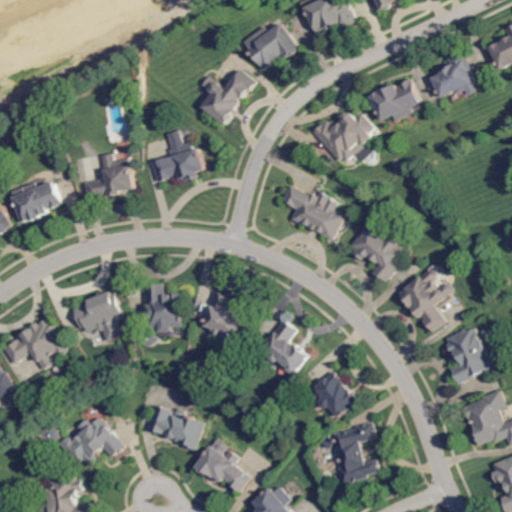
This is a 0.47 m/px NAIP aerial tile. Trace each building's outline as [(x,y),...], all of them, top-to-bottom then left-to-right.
[(351,0),(360,18),(362,22),(345,30),(344,27),(342,24),(336,27),(336,29),(334,30),(331,31),(329,33),(328,30),(321,33),(309,9),(309,8),(317,4),(324,0),(351,0)] [(400,0),(398,1),(395,3),(394,3),(395,5),(393,6),(393,9),(389,11),(387,10),(385,11),(380,0),(400,0)] [(294,34),(303,48),(304,49),(304,50),(297,55),(291,59),(289,55),(280,62),(279,63),(268,70),(248,41),(258,34),(268,27),(272,33),(286,23),(294,34)] [(511,66),(505,70),(494,48),(505,43),(507,42),(506,41),(507,41),(511,38),(511,31),(511,29),(511,28),(511,66)] [(482,91),(476,94),(473,96),(471,91),(469,92),(464,94),(462,91),(451,97),(449,98),(446,99),(436,77),(445,73),(444,70),(445,69),(448,68),(454,65),(451,59),(467,51),(469,53),(476,69),(482,80),(478,82),(482,91)] [(239,109),(240,109),(238,111),(235,115),(237,116),(232,122),(229,126),(219,118),(205,106),(216,94),(205,85),(214,75),(230,89),(231,88),(233,85),(246,70),(261,83),(239,109)] [(422,97),(425,103),(414,108),(417,114),(400,122),(397,116),(386,121),(374,96),(382,92),(381,91),(381,90),(385,88),(387,88),(391,86),(392,88),(399,84),(400,85),(414,79),(416,83),(422,97)] [(127,100),(116,92),(123,81),(134,89),(127,100)] [(360,119),(366,114),(371,120),(379,128),(373,133),(377,137),(370,144),(371,146),(361,156),(359,154),(356,157),(351,161),(349,159),(348,157),(346,159),(344,161),(339,155),(320,134),(318,132),(324,126),(326,124),(327,125),(331,122),(338,129),(344,123),(346,121),(347,119),(347,116),(350,113),(352,113),(355,113),(360,119)] [(196,150),(202,148),(209,170),(201,172),(202,177),(200,178),(196,179),(193,180),(192,177),(189,178),(184,180),(182,174),(174,177),(174,179),(162,183),(158,168),(156,163),(166,160),(175,157),(176,157),(180,156),(179,151),(178,147),(187,145),(194,142),(196,150)] [(119,161),(133,158),(139,190),(127,192),(124,192),(123,193),(124,196),(112,199),(111,195),(94,199),(91,183),(92,183),(101,181),(109,179),(110,179),(106,156),(117,153),(119,161)] [(66,204),(65,204),(51,209),(53,214),(41,218),(39,219),(27,223),(15,191),(40,182),(42,188),(55,183),(58,182),(58,184),(66,204)] [(312,195),(314,193),(315,194),(316,194),(324,199),(322,202),(328,205),(332,198),(335,200),(342,203),(340,207),(338,211),(349,217),(336,241),(325,235),(326,233),(318,229),(315,227),(308,223),(307,224),(307,225),(302,223),(295,219),(301,209),(300,208),(299,209),(290,204),(290,203),(287,201),(295,186),(296,186),(305,192),(312,195)] [(0,203),(1,203),(3,202),(18,226),(14,229),(8,233),(4,235),(0,237),(0,203)] [(392,237),(396,233),(404,240),(402,243),(403,244),(406,246),(406,251),(399,260),(404,264),(403,266),(391,281),(390,280),(378,270),(381,267),(383,264),(374,256),(371,254),(367,259),(366,258),(357,251),(360,248),(356,244),(374,222),(379,226),(384,230),(392,237)] [(444,289),(448,286),(450,284),(451,284),(453,284),(454,285),(457,289),(457,293),(455,294),(454,295),(440,306),(452,322),(438,333),(426,317),(423,319),(416,310),(413,305),(412,305),(411,303),(404,295),(424,279),(434,271),(435,270),(437,270),(439,271),(443,275),(442,278),(439,281),(444,289)] [(168,296),(169,296),(171,296),(184,295),(186,327),(185,327),(175,328),(175,331),(163,332),(163,329),(153,329),(152,329),(151,306),(150,286),(150,284),(168,283),(168,296)] [(100,330),(96,331),(91,333),(89,327),(84,329),(83,327),(77,310),(76,309),(88,304),(87,303),(87,302),(102,297),(104,296),(118,291),(128,319),(119,322),(100,330)] [(238,311),(239,308),(241,309),(244,309),(250,312),(255,314),(252,321),(255,322),(249,339),(248,338),(247,338),(245,344),(237,342),(236,341),(235,344),(223,339),(219,338),(217,337),(214,336),(216,330),(208,327),(207,327),(211,316),(219,295),(219,292),(234,297),(232,304),(230,309),(238,311)] [(70,354),(65,357),(62,357),(59,351),(58,352),(52,356),(57,364),(50,368),(48,369),(47,369),(38,355),(37,353),(30,358),(19,364),(8,347),(8,346),(38,327),(40,326),(47,322),(53,318),(72,348),(70,354)] [(297,376),(291,371),(280,362),(279,363),(277,361),(272,357),(274,355),(272,354),(266,349),(276,337),(287,323),(288,321),(289,321),(302,331),(294,341),(300,346),(304,349),(312,356),(312,357),(297,376)] [(484,333),(493,352),(494,356),(501,353),(504,360),(506,364),(502,366),(482,376),(464,385),(463,383),(460,378),(456,369),(457,368),(465,365),(463,359),(459,361),(458,358),(456,354),(451,344),(453,344),(454,343),(452,339),(471,329),(473,333),(481,328),(484,333)] [(493,339),(486,336),(488,329),(496,331),(493,339)] [(148,347),(145,342),(144,338),(148,333),(154,333),(158,337),(158,340),(158,342),(154,346),(148,347)] [(8,373),(10,371),(21,388),(13,393),(5,398),(0,391),(0,403),(2,407),(0,408),(0,359),(1,361),(8,373)] [(352,390),(354,388),(356,390),(357,392),(358,393),(364,401),(342,418),(332,406),(331,406),(329,408),(324,402),(321,404),(321,405),(315,397),(318,394),(321,392),(318,388),(319,387),(337,372),(338,372),(352,390)] [(509,424),(511,422),(511,441),(511,439),(499,444),(498,442),(498,441),(491,443),(482,447),(477,433),(475,430),(467,407),(487,400),(486,397),(498,393),(505,390),(506,393),(511,406),(511,408),(507,409),(504,410),(509,424)] [(200,451),(189,448),(189,447),(190,444),(181,441),(179,440),(151,430),(153,425),(160,405),(176,411),(185,414),(192,417),(210,423),(200,451)] [(115,430),(128,446),(130,448),(118,459),(112,452),(109,449),(106,452),(102,455),(101,457),(100,457),(102,460),(95,466),(89,459),(86,462),(83,465),(65,445),(73,438),(75,437),(77,440),(82,436),(87,431),(84,427),(84,426),(92,420),(92,419),(97,425),(104,418),(105,419),(109,423),(115,430)] [(368,462),(381,459),(384,473),(371,476),(372,479),(346,485),(345,481),(344,474),(343,469),(344,469),(345,468),(338,437),(337,434),(342,433),(351,431),(360,429),(359,426),(360,426),(374,423),(377,422),(381,439),(364,443),(366,452),(366,455),(368,462)] [(52,445),(46,441),(45,434),(49,428),(57,427),(62,431),(63,438),(59,444),(52,445)] [(230,456),(234,451),(234,450),(239,454),(243,457),(244,458),(240,465),(247,471),(254,476),(256,477),(243,494),(235,487),(236,486),(227,479),(224,483),(213,474),(212,474),(210,476),(199,467),(215,445),(216,446),(223,451),(230,456)] [(511,511),(510,511),(506,504),(508,503),(506,498),(511,495),(511,489),(510,485),(508,486),(507,486),(506,485),(505,481),(500,483),(500,482),(496,473),(501,471),(498,464),(511,458),(511,511)] [(82,480),(85,480),(86,488),(86,492),(85,492),(83,492),(83,493),(83,495),(84,497),(84,499),(82,500),(82,505),(94,503),(95,511),(55,511),(51,480),(81,476),(82,480)] [(295,501),(292,504),(289,506),(292,509),(294,511),(259,511),(263,508),(259,505),(258,503),(273,488),(277,493),(284,487),(295,501)]
